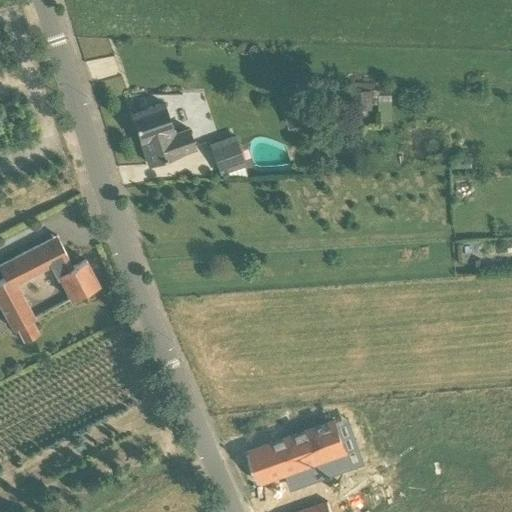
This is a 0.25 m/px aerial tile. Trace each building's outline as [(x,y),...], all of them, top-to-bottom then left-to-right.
[(371,91),(351,91),(352,110),(372,109),(371,91)] [(300,97),(305,114),(320,110),(315,92),(300,97)] [(181,153),(195,148),(189,129),(175,134),(164,103),(132,114),(150,165),(182,154),(181,153)] [(235,137),(211,145),(220,174),(245,166),(235,137)] [(0,281),(0,304),(13,330),(17,328),(24,343),(39,335),(32,320),(34,319),(16,283),(52,264),(59,278),(60,277),(72,299),(99,285),(86,260),(73,267),(67,256),(68,256),(58,236),(0,265),(0,268),(5,279),(0,281)] [(225,305),(201,314),(230,396),(277,380),(267,352),(293,343),(279,302),(230,319),(225,305)] [(370,465),(353,417),(250,454),(260,482),(288,472),(295,491),(370,465)] [(331,511),(328,502),(299,511),(331,511)]
